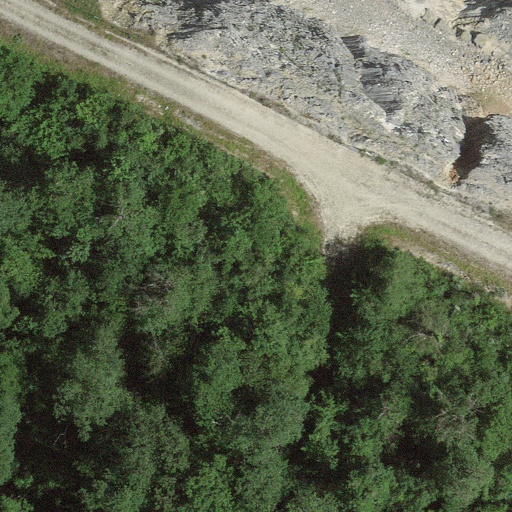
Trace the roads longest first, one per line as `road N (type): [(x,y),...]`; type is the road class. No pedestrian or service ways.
road 1 (track): [(511,265),(0,6)]
road 2 (track): [(511,95),(333,0)]
